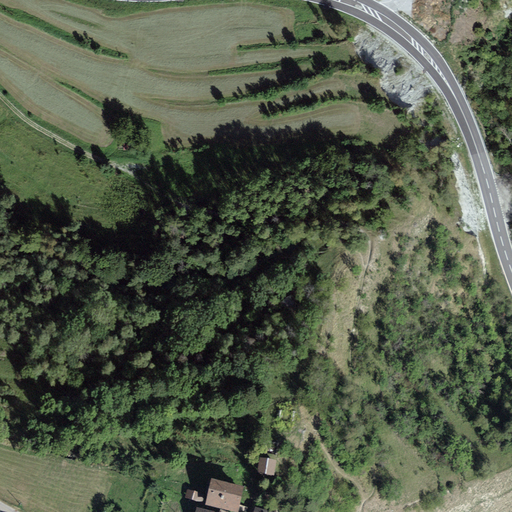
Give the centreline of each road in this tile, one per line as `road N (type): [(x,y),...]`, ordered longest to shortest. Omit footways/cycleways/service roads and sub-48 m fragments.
road 1 (secondary): [(453,93),(511,271)]
road 2 (secondary): [(322,0),(390,32),(453,93)]
road 3 (secondary): [(453,93),(423,42),(364,0)]
